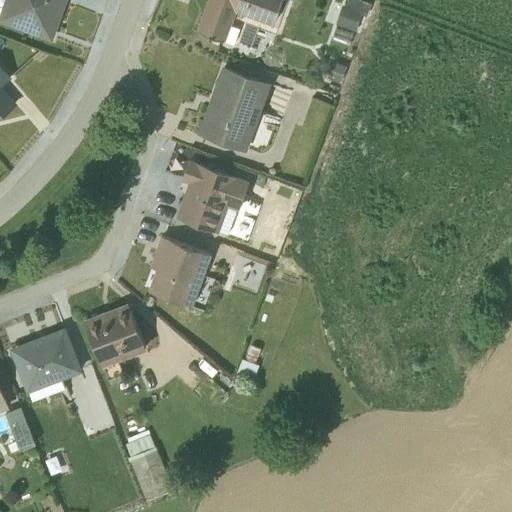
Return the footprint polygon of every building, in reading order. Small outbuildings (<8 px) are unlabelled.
[(0,0),(0,22),(32,34),(51,40),(57,23),(65,0),(0,0)] [(206,0),(196,30),(233,43),(239,27),(230,24),(234,12),(235,10),(272,24),(280,0),(206,0)] [(358,29),(366,0),(344,0),(338,23),(358,29)] [(0,116),(16,103),(1,85),(10,77),(0,64),(0,116)] [(270,83),(223,66),(211,98),(199,131),(246,148),(270,83)] [(187,181),(175,214),(177,216),(218,230),(227,205),(238,209),(248,178),(188,157),(180,178),(187,181)] [(148,265),(155,267),(147,288),(192,304),(211,252),(160,233),(148,265)] [(127,301),(83,318),(102,365),(102,364),(108,378),(122,372),(117,359),(146,348),(127,301)] [(64,325),(9,346),(26,391),(82,370),(64,325)] [(0,409),(9,406),(0,383),(0,409)] [(2,447),(5,454),(35,442),(20,404),(4,410),(16,441),(2,447)]
